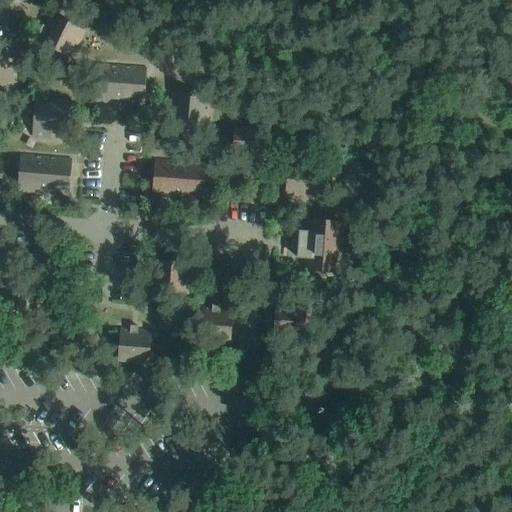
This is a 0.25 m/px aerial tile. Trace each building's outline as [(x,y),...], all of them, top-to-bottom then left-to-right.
[(39,42),(70,57),(76,44),(80,46),(87,32),(52,15),(39,42)] [(0,88),(20,82),(15,65),(11,66),(7,53),(0,55),(0,88)] [(130,107),(145,108),(148,67),(96,64),(94,103),(109,104),(110,101),(130,102),(130,107)] [(174,124),(209,127),(211,110),(205,109),(206,95),(171,93),(170,110),(175,110),(174,124)] [(34,137),(52,137),(52,134),(66,135),(67,99),(52,98),(51,103),(36,102),(34,137)] [(234,161),(265,162),(266,123),(250,122),(250,127),(235,127),(234,161)] [(55,196),(70,197),(73,158),(22,154),(19,192),(33,193),(33,191),(55,193),(55,196)] [(189,200),(203,202),(207,163),(156,159),(152,198),(168,199),(169,195),(189,197),(189,200)] [(286,201),(304,202),(304,198),(316,198),(317,174),(286,173),(286,201)] [(305,271),(342,274),(345,222),(308,220),(307,231),(300,230),(298,259),(305,259),(305,271)] [(154,291),(190,295),(192,277),(186,277),(187,265),(153,261),(152,277),(155,277),(154,291)] [(2,308),(37,312),(38,302),(41,302),(42,294),(39,294),(40,282),(2,278),(0,294),(4,295),(2,308)] [(274,337),(304,340),(307,306),(277,303),(274,337)] [(200,344),(232,346),(234,309),(221,308),(221,305),(213,304),(213,307),(203,306),(200,344)] [(66,362),(82,363),(85,326),(71,325),(71,322),(63,321),(63,324),(54,323),(51,357),(66,358),(66,362)] [(134,367),(149,368),(153,330),(139,329),(139,326),(131,326),(131,329),(122,328),(119,362),(134,363),(134,367)]
